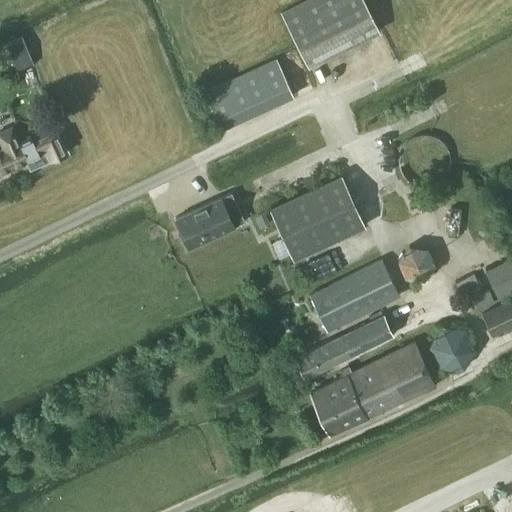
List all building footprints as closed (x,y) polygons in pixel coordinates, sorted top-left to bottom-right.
[(307,67),(379,31),(363,0),(306,0),(280,14),(307,67)] [(220,128),(293,95),(277,58),(204,92),(220,128)] [(0,142),(3,149),(0,150),(0,173),(29,160),(28,158),(45,151),(50,160),(67,153),(54,125),(19,141),(12,127),(0,132),(0,142)] [(448,169),(450,164),(450,159),(449,154),(448,149),(445,144),(442,140),(438,137),(433,135),(428,134),(422,133),(417,134),(412,136),(408,139),(404,142),(401,147),(399,152),(398,157),(398,162),(399,167),(401,172),(404,176),(408,180),(413,183),(418,185),(423,185),(428,185),(433,184),(438,181),(442,178),(445,174),(448,169)] [(292,259),(365,225),(341,174),(268,208),(292,259)] [(175,218),(188,248),(244,221),(231,192),(175,218)] [(264,213),(254,217),(259,228),(269,223),(264,213)] [(424,280),(435,265),(427,247),(409,245),(398,261),(404,278),(424,280)] [(498,298),(511,291),(511,256),(484,270),(498,298)] [(327,331),(399,295),(382,259),(309,294),(327,331)] [(464,300),(472,297),(481,292),(481,291),(473,273),(455,282),(464,300)] [(478,311),(494,303),(487,288),(481,291),(481,292),(472,297),(478,311)] [(491,335),(511,324),(511,298),(480,314),(491,335)] [(304,377),(392,334),(382,314),(294,357),(304,377)] [(463,369),(476,349),(465,327),(441,326),(428,346),(438,368),(463,369)] [(330,433),(434,384),(415,343),(310,392),(330,433)]
